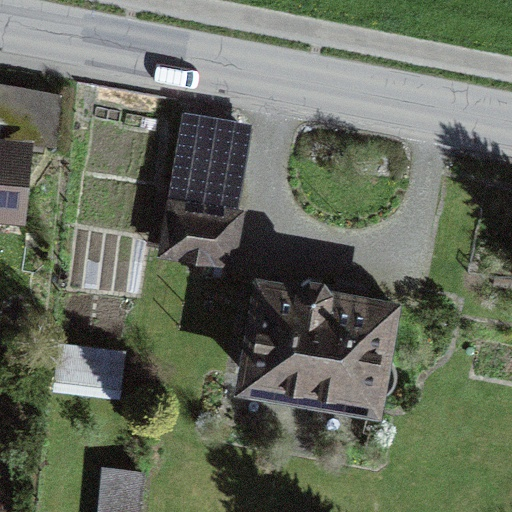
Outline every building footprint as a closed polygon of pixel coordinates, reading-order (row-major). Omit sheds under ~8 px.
[(0,204),(14,206),(19,151),(0,149),(0,204)] [(179,171),(166,247),(228,258),(241,182),(179,171)] [(328,298),(326,284),(317,277),(309,278),(300,284),(298,292),(265,286),(249,377),(370,398),(371,394),(383,392),(391,386),(395,377),(393,363),(379,352),(387,307),(328,298)] [(57,380),(121,382),(122,335),(58,333),(57,380)] [(105,466),(100,511),(137,511),(142,470),(105,466)]
